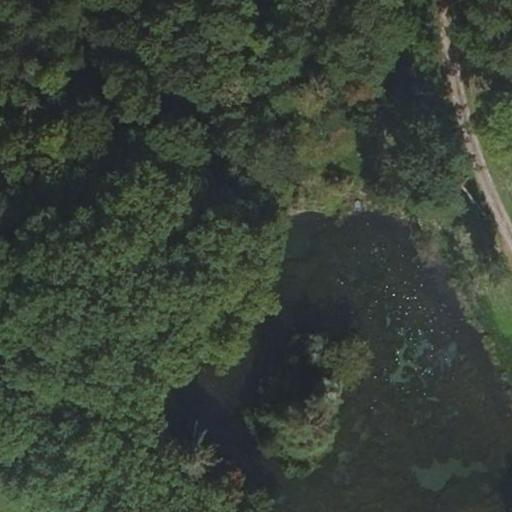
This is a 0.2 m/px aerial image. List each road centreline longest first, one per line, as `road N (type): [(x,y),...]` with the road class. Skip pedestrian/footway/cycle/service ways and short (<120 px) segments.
road 1 (track): [(0,263),(306,64),(344,0)]
road 2 (track): [(511,242),(461,112),(451,0)]
